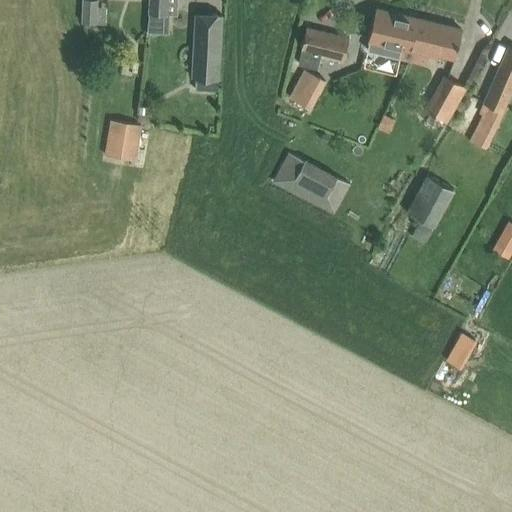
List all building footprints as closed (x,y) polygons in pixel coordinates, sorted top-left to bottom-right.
[(83,0),(82,22),(96,23),(97,0),(83,0)] [(149,0),(149,13),(162,13),(162,0),(149,0)] [(411,46),(418,18),(376,9),(367,50),(409,60),(412,46),(411,46)] [(217,91),(218,79),(222,14),(196,12),(192,77),(194,77),(194,90),(217,91)] [(412,46),(409,60),(425,63),(428,51),(455,57),(462,29),(418,18),(411,46),(412,46)] [(301,48),(298,62),(317,67),(320,53),(344,59),(344,57),(349,38),(306,27),(301,48)] [(487,147),(511,90),(511,46),(509,45),(479,112),(482,113),(465,152),(479,158),(484,146),(487,147)] [(325,79),(305,69),(290,97),(310,107),(325,79)] [(424,109),(442,119),(461,84),(444,74),(424,109)] [(324,97),(313,117),(359,141),(370,121),(324,97)] [(152,103),(140,101),(137,120),(156,124),(157,119),(156,119),(157,114),(150,112),(152,103)] [(389,133),(396,119),(383,113),(377,127),(389,133)] [(143,125),(110,119),(104,154),(136,160),(143,125)] [(349,183),(289,152),(274,181),(334,212),(349,183)] [(443,183),(450,170),(440,164),(433,177),(426,174),(406,211),(434,226),(454,189),(443,183)] [(511,251),(511,248),(511,221),(508,220),(495,242),(511,251)] [(466,349),(464,348),(473,332),(464,327),(449,354),(460,360),(466,349)]
